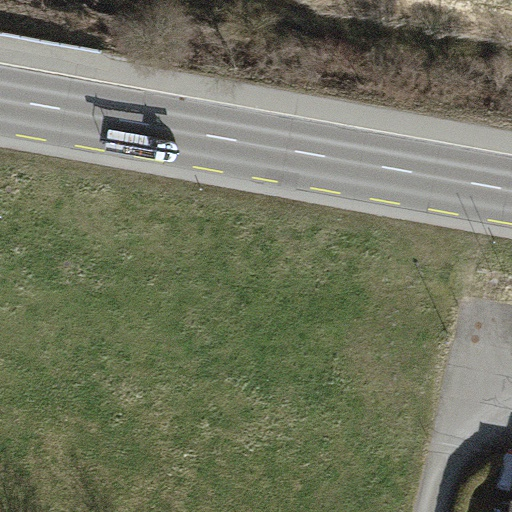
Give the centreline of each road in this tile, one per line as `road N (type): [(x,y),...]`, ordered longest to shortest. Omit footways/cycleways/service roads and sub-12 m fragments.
road 1 (primary): [(0,99),(511,191)]
road 2 (residential): [(439,511),(452,445),(493,378),(511,381)]
